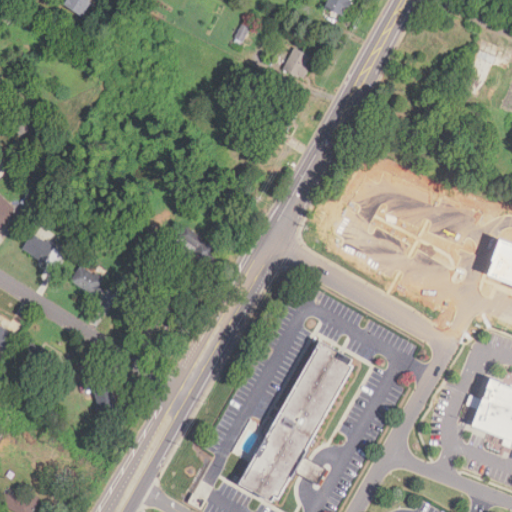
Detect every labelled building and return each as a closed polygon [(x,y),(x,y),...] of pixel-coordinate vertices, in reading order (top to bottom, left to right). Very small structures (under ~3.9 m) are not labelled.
[(85,17),(94,0),(69,0),(66,6),(85,17)] [(351,0),(327,0),(324,8),(345,17),(351,0)] [(314,58),(295,47),(282,69),(301,80),(314,58)] [(0,227),(17,211),(0,194),(0,227)] [(174,244),(209,269),(221,251),(186,227),(174,244)] [(46,263),(55,245),(31,233),(22,251),(46,263)] [(486,277),(511,286),(511,243),(500,239),(486,277)] [(71,286),(99,294),(104,276),(76,268),(71,286)] [(0,322),(0,345),(3,347),(13,330),(0,322)] [(315,466),(297,455),(351,358),(317,338),(238,479),(268,495),(284,467),(307,480),(315,466)] [(22,358),(46,371),(54,355),(30,342),(22,358)] [(511,385),(490,377),(472,427),(511,441),(511,385)] [(90,388),(95,414),(117,409),(112,383),(90,388)] [(29,493),(27,499),(6,489),(0,502),(0,505),(15,511),(33,511),(39,498),(29,493)]
